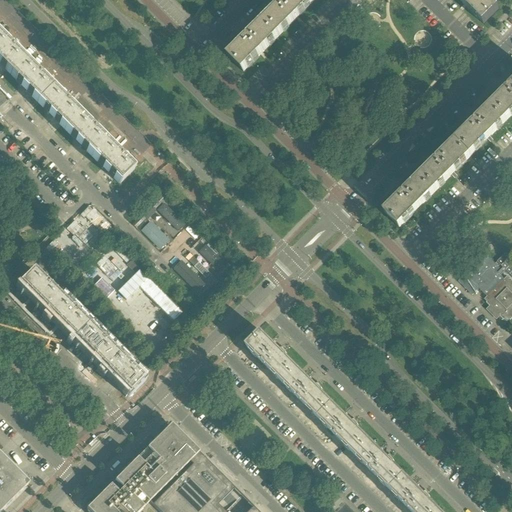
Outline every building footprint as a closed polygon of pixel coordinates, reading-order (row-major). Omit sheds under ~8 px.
[(269,16),(264,21),(279,36),(283,32),(289,27),(296,20),(298,17),(300,16),(305,11),(305,10),(310,5),(315,0),(284,0),(281,4),(279,2),(279,1),(276,4),(271,9),(274,11),(269,16)] [(458,0),(461,2),(464,5),(466,8),(468,9),(473,14),(478,20),(483,24),(498,9),(490,0),(489,0),(458,0)] [(237,48),(228,57),(243,72),(248,68),(253,62),(258,57),(260,55),(262,53),(270,46),(275,41),(279,36),(264,21),(259,26),(254,31),(252,28),(247,33),(244,36),(245,36),(247,38),(240,45),(237,48)] [(0,64),(4,69),(5,69),(4,70),(5,70),(4,70),(15,81),(16,81),(21,86),(20,87),(21,86),(26,91),(25,92),(25,93),(27,91),(27,92),(32,96),(32,97),(43,108),(48,113),(47,115),(49,114),(53,119),(52,120),(53,120),(54,119),(59,124),(70,135),(75,140),(74,142),(76,141),(80,146),(79,147),(80,147),(81,146),(86,151),(97,162),(98,162),(102,167),(101,169),(103,168),(108,173),(106,174),(107,174),(108,173),(113,178),(119,184),(119,185),(134,170),(133,170),(133,169),(122,158),(124,156),(123,157),(121,155),(122,155),(121,154),(119,152),(119,151),(117,153),(95,131),(97,129),(96,130),(94,127),(92,125),(92,124),(90,126),(68,104),(70,102),(69,102),(67,101),(67,100),(65,98),(65,97),(63,99),(41,77),(43,75),(42,74),(42,75),(40,73),(39,73),(37,71),(38,70),(37,70),(36,71),(35,72),(14,50),(15,48),(15,47),(15,48),(13,46),(12,45),(12,46),(10,44),(11,43),(10,43),(9,44),(8,44),(0,36),(0,64)] [(501,96),(491,105),(507,121),(511,115),(511,84),(509,88),(507,86),(499,94),(501,96)] [(474,123),(455,141),(471,157),(507,121),(491,105),(482,115),(480,113),(472,121),(474,123)] [(429,168),(420,177),(435,192),(471,157),(455,141),(437,160),(435,157),(427,165),(429,168)] [(435,192),(420,177),(410,187),(408,184),(400,192),(402,195),(384,213),(399,228),(435,192)] [(142,216),(142,215),(132,225),(136,229),(145,219),(146,220),(155,211),(154,210),(164,201),(160,197),(151,207),(142,216)] [(157,211),(178,232),(184,225),(163,205),(157,211)] [(199,253),(217,271),(223,264),(205,246),(199,253)] [(504,267),(498,273),(500,276),(506,269),(511,275),(511,258),(506,252),(498,261),(504,267)] [(476,292),(483,299),(486,296),(483,294),(486,288),(484,284),(496,272),(500,268),(485,254),(458,282),(472,296),(476,292)] [(173,270),(196,293),(204,285),(181,262),(173,270)] [(209,274),(198,263),(194,267),(205,278),(209,274)] [(218,274),(221,277),(231,268),(227,264),(218,274)] [(19,285),(46,312),(60,298),(33,271),(19,285)] [(486,296),(483,299),(484,300),(487,302),(486,303),(489,307),(488,307),(492,311),(491,312),(495,315),(495,314),(499,318),(500,317),(503,320),(504,320),(507,322),(509,320),(510,321),(511,318),(511,280),(510,279),(509,280),(507,277),(504,280),(500,276),(498,273),(496,272),(484,284),(486,288),(483,294),(486,296)] [(206,285),(196,295),(200,299),(210,289),(209,289),(216,282),(212,277),(205,284),(206,285)] [(46,312),(73,339),(87,325),(60,298),(46,312)] [(73,339),(101,367),(115,353),(87,325),(73,339)] [(247,348),(283,384),(298,369),(283,354),(283,353),(284,352),(284,351),(284,350),(284,349),(283,349),(283,348),(280,345),(277,348),(262,333),(247,348)] [(115,353),(101,367),(128,394),(142,380),(115,353)] [(283,384),(318,420),(333,405),(318,389),(319,389),(319,388),(320,387),(320,386),(319,385),(319,384),(319,383),(316,381),(313,384),(298,369),(283,384)] [(318,420),(354,455),(369,440),(354,425),(355,424),(355,423),(355,422),(355,421),(355,420),(354,420),(355,419),(352,417),(349,420),(333,405),(318,420)] [(88,511),(139,511),(189,462),(198,453),(170,425),(86,509),(88,511)] [(354,455),(390,491),(406,476),(390,461),(391,460),(391,459),(391,458),(391,457),(390,456),(390,455),(387,452),(384,455),(369,440),(354,455)] [(198,453),(189,462),(192,465),(152,505),(158,511),(251,511),(253,511),(251,509),(252,508),(247,511),(224,511),(217,505),(234,488),(198,453)] [(20,474),(10,464),(6,460),(5,459),(0,454),(0,468),(2,470),(3,471),(0,473),(0,511),(3,511),(23,492),(27,488),(26,487),(29,483),(24,478),(20,481),(17,478),(20,474)] [(440,511),(441,511),(432,502),(431,502),(426,497),(427,495),(426,496),(421,491),(422,490),(421,491),(406,476),(390,491),(394,496),(399,501),(400,501),(399,501),(405,507),(403,509),(404,509),(406,511),(407,511),(440,511)]
